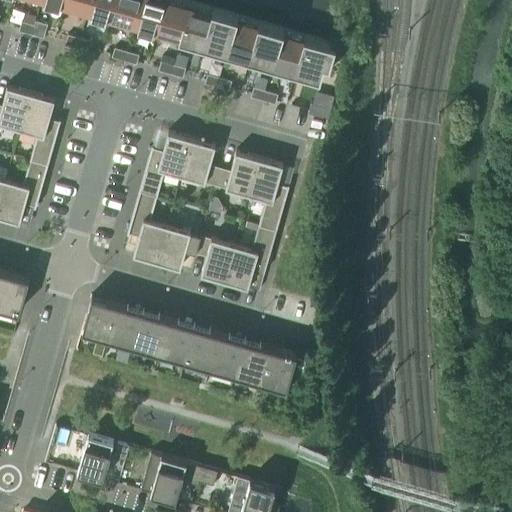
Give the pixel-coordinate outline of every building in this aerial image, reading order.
[(87,13),(90,0),(65,0),(63,7),(87,13)] [(110,20),(115,0),(90,0),(87,13),(110,20)] [(133,27),(140,0),(115,0),(110,20),(133,27)] [(156,33),(165,0),(140,0),(133,27),(156,33)] [(180,40),(190,4),(177,0),(165,0),(156,33),(180,40)] [(203,46),(213,10),(190,4),(180,40),(203,46)] [(226,53),(236,17),(213,10),(203,46),(226,53)] [(249,60),(259,23),(236,17),(226,53),(249,60)] [(31,33),(34,24),(21,20),(19,30),(31,33)] [(272,66),(282,30),(259,23),(249,60),(272,66)] [(46,27),(34,24),(31,33),(43,37),(46,27)] [(295,73),(305,36),(282,30),(272,66),(295,73)] [(77,47),(80,37),(67,33),(65,43),(77,47)] [(330,43),(305,36),(295,73),(319,80),(330,43)] [(92,40),(80,37),(77,47),(89,50),(92,40)] [(124,60),(126,50),(114,47),(111,56),(124,60)] [(139,54),(126,50),(124,60),(136,63),(139,54)] [(170,73),(173,63),(161,60),(158,70),(170,73)] [(185,67),(173,63),(170,73),(183,76),(185,67)] [(216,86),(219,77),(207,73),(204,83),(216,86)] [(231,80),(219,77),(216,86),(229,90),(231,80)] [(2,103),(0,102),(0,130),(2,130),(4,123),(20,127),(31,91),(7,84),(2,103)] [(263,99),(265,90),(253,86),(250,96),(263,99)] [(278,93),(265,90),(263,99),(275,103),(278,93)] [(54,97),(31,91),(20,127),(37,132),(30,157),(48,162),(60,119),(49,115),(54,97)] [(311,103),(308,112),(322,116),(325,107),(311,103)] [(152,145),(139,188),(157,193),(164,168),(181,173),(191,137),(168,130),(163,148),(152,145)] [(215,183),(220,165),(210,162),(215,143),(191,137),(181,173),(215,183)] [(249,192),(259,156),(236,149),(230,167),(220,165),(215,183),(249,192)] [(283,163),(259,156),(249,192),(265,197),(258,222),(276,227),(289,184),(278,181),(283,163)] [(48,162),(30,157),(23,182),(6,177),(0,198),(0,215),(19,221),(25,202),(34,205),(35,206),(48,162)] [(157,193),(139,188),(127,232),(128,232),(129,232),(138,234),(133,253),(156,260),(167,223),(150,218),(157,193)] [(276,227),(258,222),(251,247),(234,243),(224,279),(248,286),(253,268),(264,271),(276,227)] [(195,251),(201,233),(167,223),(156,260),(180,266),(185,248),(195,251)] [(224,279),(234,243),(201,233),(195,251),(206,254),(200,272),(224,279)] [(29,276),(2,268),(0,277),(0,305),(19,311),(29,276)] [(91,294),(82,328),(108,336),(118,301),(91,294)] [(143,308),(118,301),(108,336),(133,343),(143,308)] [(169,316),(143,308),(133,343),(159,350),(169,316)] [(194,323),(169,316),(159,350),(184,357),(194,323)] [(219,330),(194,323),(184,357),(210,365),(219,330)] [(245,337),(219,330),(210,365),(235,372),(245,337)] [(270,344),(245,337),(235,372),(260,379),(270,344)] [(296,352),(270,344),(260,379),(279,384),(277,392),(292,397),(299,370),(292,368),(296,352)] [(77,470),(102,478),(113,439),(88,432),(77,470)] [(125,458),(129,444),(118,440),(113,455),(125,458)] [(161,454),(150,451),(140,488),(150,490),(150,491),(175,498),(181,478),(197,483),(198,478),(202,464),(161,453),(161,454)] [(198,478),(213,482),(217,469),(202,464),(198,478)] [(250,478),(239,511),(267,511),(275,485),(250,478)]
